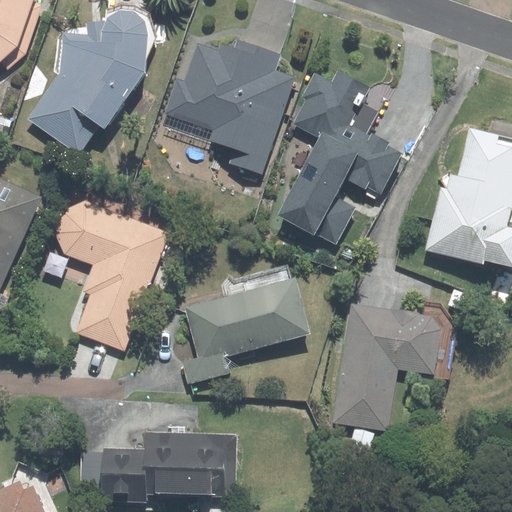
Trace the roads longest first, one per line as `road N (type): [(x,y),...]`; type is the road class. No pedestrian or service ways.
road 1 (residential): [(511,40),(393,0)]
road 2 (unknown): [(0,374),(123,380)]
